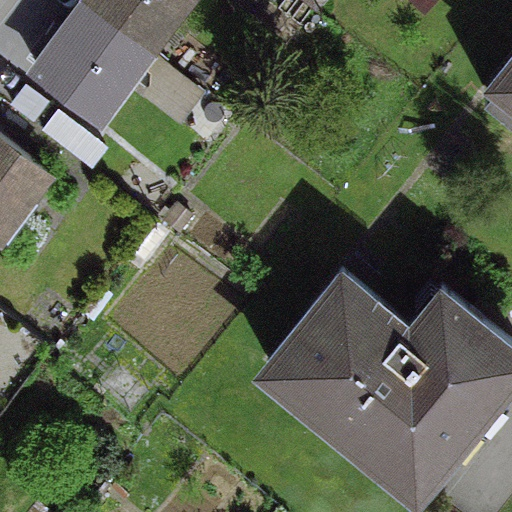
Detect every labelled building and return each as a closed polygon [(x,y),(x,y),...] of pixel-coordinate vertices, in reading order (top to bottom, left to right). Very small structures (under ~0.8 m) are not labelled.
[(92,112),(143,44),(86,0),(81,0),(32,67),(92,112)] [(86,0),(143,44),(176,0),(86,0)] [(511,50),(480,90),(511,116),(511,50)] [(0,135),(0,224),(43,168),(0,135)] [(360,438),(413,480),(511,356),(511,341),(437,282),(405,321),(338,267),(263,360),(300,390),(308,380),(368,428),(360,438)]
